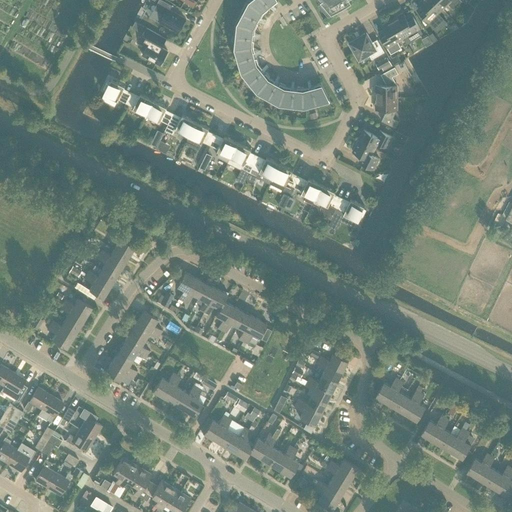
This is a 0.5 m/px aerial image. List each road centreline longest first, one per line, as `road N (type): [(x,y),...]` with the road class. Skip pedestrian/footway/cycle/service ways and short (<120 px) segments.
road 1 (secondary): [(511,376),(0,118)]
road 2 (residential): [(217,0),(172,84),(318,163),(356,102),(323,44),(376,7)]
road 3 (residential): [(72,382),(119,305),(176,254),(349,336),(366,352)]
road 4 (residential): [(218,470),(72,382)]
road 5 (residential): [(396,468),(361,419),(366,352)]
road 6 (residential): [(308,76),(274,73),(263,57),(267,27),(297,0)]
